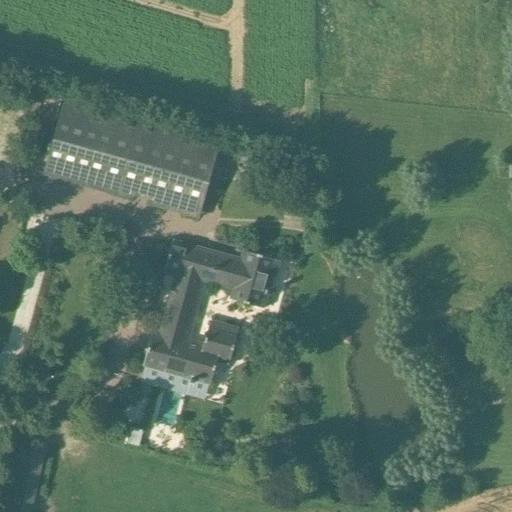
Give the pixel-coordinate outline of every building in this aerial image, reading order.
[(134,196),(149,200),(147,205),(199,219),(220,142),(65,100),(43,176),(133,201),(134,196)] [(287,162),(251,151),(246,169),(282,179),(287,162)] [(288,191),(284,216),(310,220),(314,195),(288,191)] [(157,376),(156,376),(158,370),(209,384),(218,353),(229,357),(237,330),(209,322),(202,347),(183,342),(201,277),(205,279),(212,255),(171,243),(164,267),(177,271),(160,330),(153,328),(142,366),(146,367),(145,372),(144,372),(141,384),(154,388),(157,376)] [(244,264),(212,255),(205,279),(245,290),(241,302),(262,308),(271,277),(273,278),(278,261),(247,252),(244,264)] [(130,429),(113,424),(111,430),(128,435),(130,429)] [(109,439),(126,443),(128,435),(111,430),(109,439)] [(27,447),(11,511),(31,511),(46,452),(27,447)]
